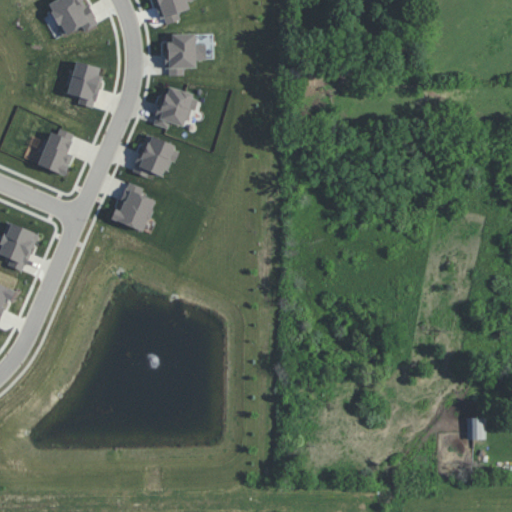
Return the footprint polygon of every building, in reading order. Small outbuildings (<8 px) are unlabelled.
[(155,0),(163,25),(180,19),(178,12),(190,9),(188,1),(192,0),(155,0)] [(206,59),(206,43),(195,44),(195,33),(171,34),(171,42),(166,42),(167,75),(184,75),(184,68),(196,67),(196,59),(206,59)] [(165,86),(154,124),(168,128),(170,122),(187,127),(196,95),(165,86)] [(38,165),(65,175),(73,155),(67,152),(75,134),(54,125),(38,165)] [(178,145),(146,133),(132,171),(147,176),(149,171),(166,178),(178,145)] [(112,219),(143,231),(156,200),(141,194),(144,188),(127,181),(112,219)] [(38,233),(9,222),(0,245),(0,254),(10,258),(8,265),(24,271),(38,233)] [(486,417),(467,417),(467,439),(486,439),(486,417)]
